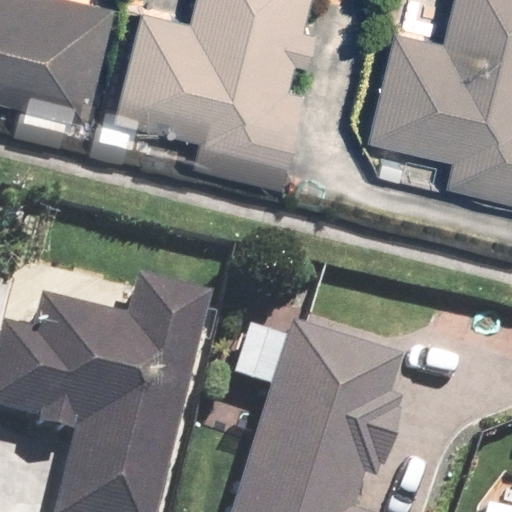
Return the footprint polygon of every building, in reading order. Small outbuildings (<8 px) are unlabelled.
[(0,0),(0,87),(86,109),(112,0),(0,0)] [(141,2),(116,106),(200,127),(192,157),(278,177),(317,20),(304,17),(307,0),(191,0),(188,13),(141,2)] [(511,0),(449,0),(441,33),(394,22),(368,127),(451,147),(445,174),(511,189),(511,0)] [(145,511),(198,293),(128,276),(118,316),(34,296),(25,331),(0,324),(0,416),(66,433),(46,511),(145,511)] [(390,357),(281,323),(221,511),(341,511),(353,475),(368,480),(393,401),(377,396),(390,357)]
